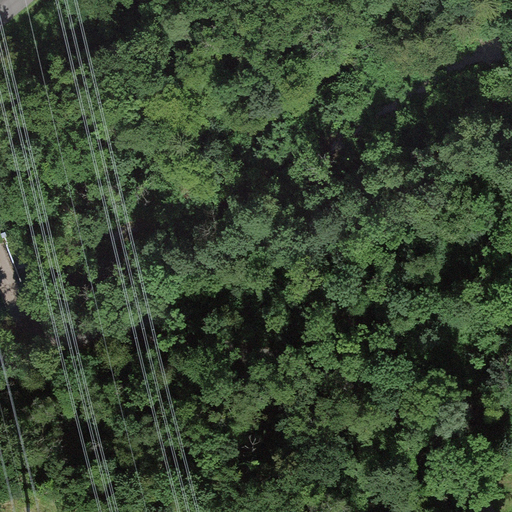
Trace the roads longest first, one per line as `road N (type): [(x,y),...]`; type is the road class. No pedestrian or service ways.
road 1 (unclassified): [(0,266),(14,304),(47,327),(274,354),(327,376),(399,413),(476,478),(485,511)]
road 2 (track): [(17,511),(182,511)]
